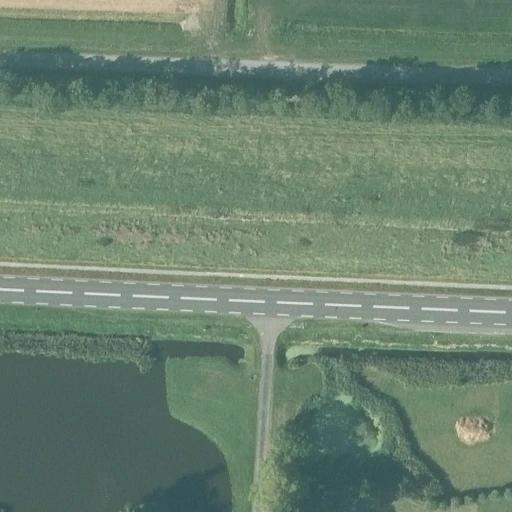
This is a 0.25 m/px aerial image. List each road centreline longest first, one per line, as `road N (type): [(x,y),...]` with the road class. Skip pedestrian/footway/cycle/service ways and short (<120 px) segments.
road 1 (primary): [(511,312),(0,287)]
road 2 (unclassified): [(511,77),(0,60)]
